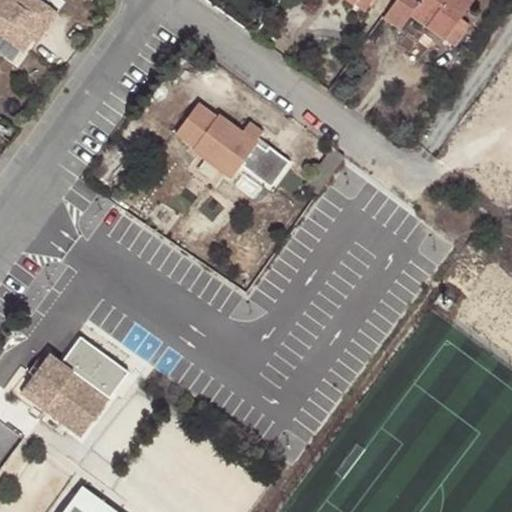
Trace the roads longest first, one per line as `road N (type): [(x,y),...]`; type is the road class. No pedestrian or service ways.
road 1 (residential): [(427,196),(178,0)]
road 2 (residential): [(133,0),(0,201)]
